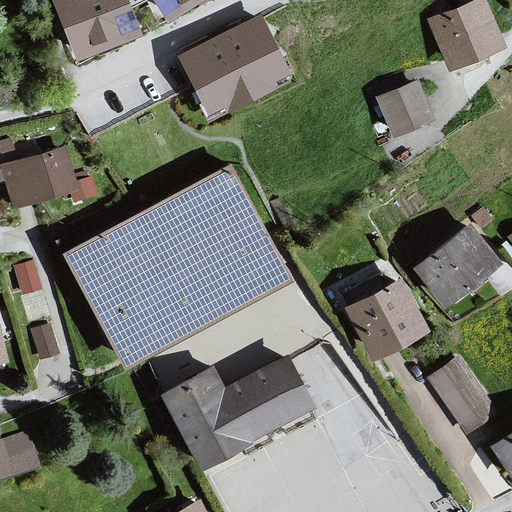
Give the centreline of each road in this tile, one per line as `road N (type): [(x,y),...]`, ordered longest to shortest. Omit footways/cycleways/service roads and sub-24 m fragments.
road 1 (residential): [(0,116),(68,97),(251,0)]
road 2 (track): [(0,408),(64,386),(25,219)]
